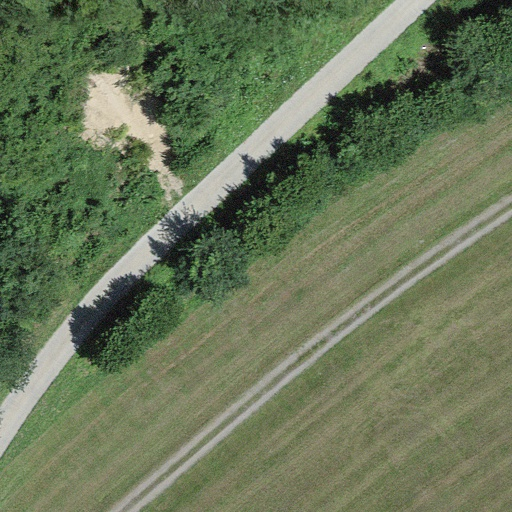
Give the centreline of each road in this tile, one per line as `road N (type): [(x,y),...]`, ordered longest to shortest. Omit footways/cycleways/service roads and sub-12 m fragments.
road 1 (unclassified): [(417,0),(64,344),(0,431)]
road 2 (track): [(511,205),(422,263),(125,511)]
